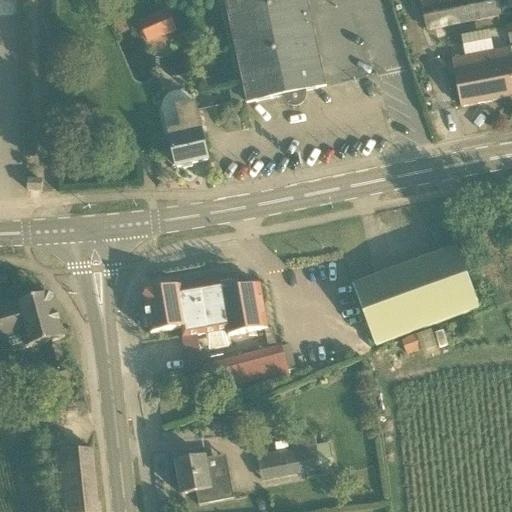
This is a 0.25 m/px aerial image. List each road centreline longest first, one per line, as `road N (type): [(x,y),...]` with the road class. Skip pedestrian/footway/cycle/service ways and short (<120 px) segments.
road 1 (secondary): [(106,228),(253,208),(511,152)]
road 2 (secondary): [(124,511),(104,336)]
